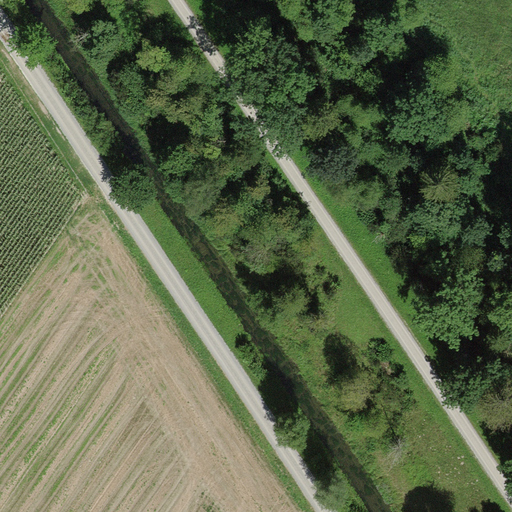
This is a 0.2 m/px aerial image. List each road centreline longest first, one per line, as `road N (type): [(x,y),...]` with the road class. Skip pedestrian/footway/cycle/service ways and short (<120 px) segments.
road 1 (track): [(323,511),(0,22)]
road 2 (track): [(188,0),(511,470)]
